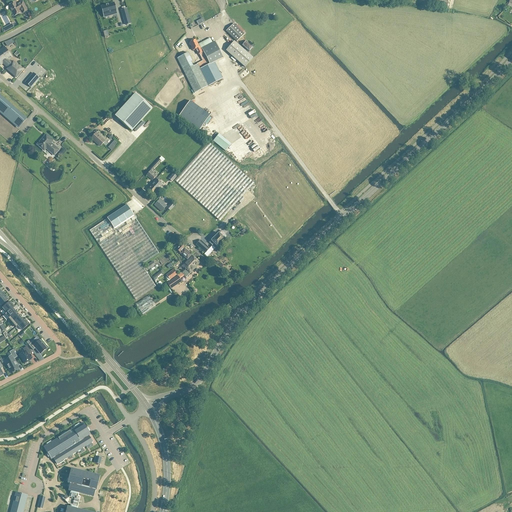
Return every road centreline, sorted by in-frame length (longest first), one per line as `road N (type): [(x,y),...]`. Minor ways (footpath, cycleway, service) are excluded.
road 1 (tertiary): [(147,408),(196,383),(259,292),(511,59)]
road 2 (residential): [(185,240),(0,77)]
road 3 (tertiary): [(147,408),(6,243)]
road 4 (residential): [(0,384),(58,352),(0,274)]
road 5 (residential): [(129,419),(103,435),(87,408),(41,437),(31,480)]
road 6 (residential): [(0,439),(23,435),(98,387),(116,399)]
